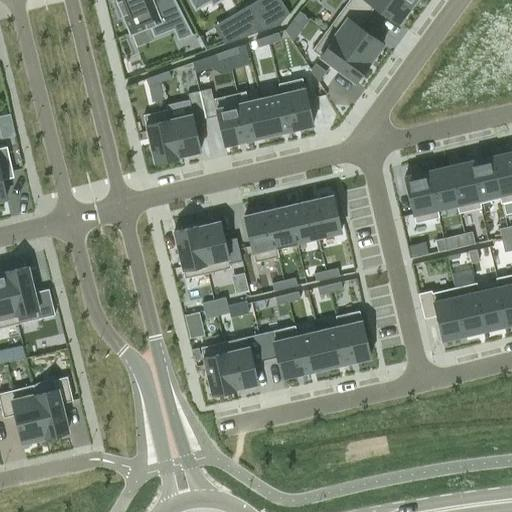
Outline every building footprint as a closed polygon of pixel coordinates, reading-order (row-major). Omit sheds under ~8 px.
[(113,0),(119,16),(122,15),(130,33),(149,26),(153,37),(173,29),(178,40),(193,34),(193,33),(175,0),(113,0)] [(250,13),(232,24),(240,38),(280,24),(289,13),(281,0),(276,3),(274,0),(260,0),(246,8),(250,13)] [(406,0),(366,0),(398,23),(412,4),(406,0)] [(294,8),(287,17),(293,22),(300,12),(294,8)] [(352,20),(338,39),(369,62),(383,43),(352,20)] [(277,26),(266,30),(268,37),(280,33),(277,26)] [(266,30),(254,34),(257,42),(268,37),(266,30)] [(338,39),(324,58),(355,81),(369,62),(338,39)] [(236,41),(225,45),(227,52),(239,48),(236,41)] [(225,45),(213,49),(216,56),(227,52),(225,45)] [(167,65),(156,69),(159,77),(170,73),(167,65)] [(156,69),(145,73),(147,81),(159,77),(156,69)] [(304,87),(281,93),(290,130),(313,125),(304,87)] [(211,88),(199,91),(205,118),(217,115),(211,88)] [(199,91),(187,93),(193,121),(205,118),(199,91)] [(281,93),(260,97),(269,135),(290,130),(281,93)] [(260,97),(239,102),(248,140),(269,135),(260,97)] [(239,102),(216,108),(225,145),(248,140),(239,102)] [(191,113),(168,119),(177,156),(200,151),(191,113)] [(168,119),(146,124),(154,162),(177,156),(168,119)] [(0,147),(0,199),(6,198),(1,174),(13,171),(7,146),(0,147)] [(511,151),(490,156),(499,194),(511,190),(511,151)] [(490,156),(469,161),(478,199),(499,194),(490,156)] [(469,161),(448,166),(457,203),(478,199),(469,161)] [(448,166),(427,171),(436,208),(457,203),(448,166)] [(427,171),(404,177),(413,214),(436,208),(427,171)] [(332,194),(309,200),(318,237),(341,232),(332,194)] [(309,200),(288,204),(297,242),(318,237),(309,200)] [(288,204),(267,209),(276,247),(297,242),(288,204)] [(267,209),(244,215),(253,252),(276,247),(267,209)] [(219,220),(197,226),(205,263),(228,258),(219,220)] [(197,226),(174,231),(182,269),(205,263),(197,226)] [(507,227),(499,229),(502,240),(509,239),(507,227)] [(472,231),(464,233),(466,244),(474,243),(472,231)] [(464,233),(456,235),(459,246),(466,244),(464,233)] [(443,238),(435,240),(438,251),(445,249),(443,238)] [(511,249),(509,239),(502,240),(504,252),(511,250),(511,249)] [(476,249),(468,251),(471,262),(478,260),(476,249)] [(27,267),(4,272),(15,315),(38,309),(27,267)] [(333,268),(322,271),(323,279),(335,276),(333,268)] [(322,271),(310,274),(312,282),(323,279),(322,271)] [(4,272),(0,273),(0,318),(15,315),(4,272)] [(208,272),(189,277),(197,302),(215,297),(208,272)] [(291,278),(279,281),(281,289),(293,286),(291,278)] [(279,281),(268,284),(270,291),(281,289),(279,281)] [(336,282),(325,285),(327,292),(338,290),(336,282)] [(511,284),(499,287),(507,325),(511,323),(511,284)] [(325,285),(313,287),(315,295),(327,292),(325,285)] [(499,287),(477,292),(486,329),(507,325),(499,287)] [(294,292),(283,294),(284,302),(296,300),(294,292)] [(477,292),(457,297),(465,334),(486,329),(477,292)] [(283,294),(271,297),(273,305),(284,302),(283,294)] [(221,297),(210,300),(211,308),(223,305),(221,297)] [(442,340),(465,334),(457,297),(433,303),(433,300),(420,303),(426,328),(439,325),(442,340)] [(210,300),(198,303),(200,311),(211,308),(210,300)] [(223,305),(211,308),(213,316),(225,313),(223,305)] [(211,308),(200,311),(202,318),(213,316),(211,308)] [(189,335),(203,333),(200,310),(186,312),(189,335)] [(361,320),(338,325),(347,363),(370,357),(361,320)] [(338,325),(317,330),(326,368),(347,363),(338,325)] [(317,330),(296,335),(305,372),(326,368),(317,330)] [(296,335),(273,340),(282,378),(305,372),(296,335)] [(249,346),(226,351),(234,389),(257,383),(249,346)] [(23,347),(11,350),(13,360),(25,357),(23,347)] [(226,351),(203,356),(211,394),(234,389),(226,351)] [(57,389),(34,394),(45,437),(68,431),(57,389)] [(34,394),(12,400),(22,442),(45,437),(34,394)]
